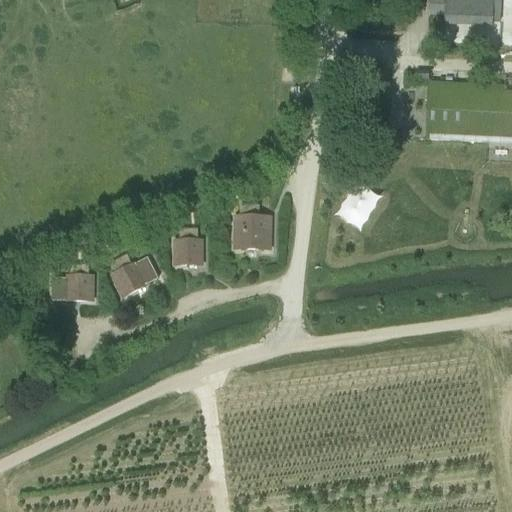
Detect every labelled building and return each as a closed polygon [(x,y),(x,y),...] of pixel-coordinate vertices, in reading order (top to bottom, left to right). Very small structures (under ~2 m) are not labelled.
[(511,0),(468,0),(468,2),(457,1),(456,14),(511,16),(511,0)] [(362,28),(328,28),(327,64),(362,64),(362,28)] [(416,83),(428,83),(428,75),(416,74),(416,83)] [(511,140),(511,88),(429,84),(426,137),(511,140)] [(235,251),(270,251),(271,219),(235,219),(235,251)] [(177,243),(176,267),(201,267),(201,243),(177,243)] [(134,266),(113,277),(124,299),(145,288),(134,266)] [(67,279),(67,303),(91,303),(91,279),(67,279)]
